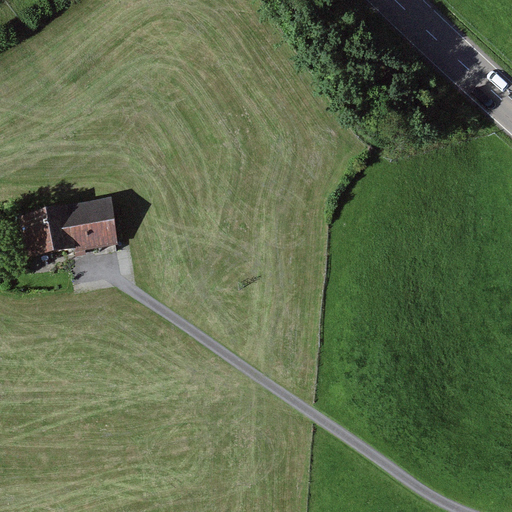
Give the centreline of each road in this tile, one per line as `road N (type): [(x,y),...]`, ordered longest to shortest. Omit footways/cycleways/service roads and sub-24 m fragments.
road 1 (track): [(445,511),(105,277)]
road 2 (secondary): [(395,0),(511,107)]
